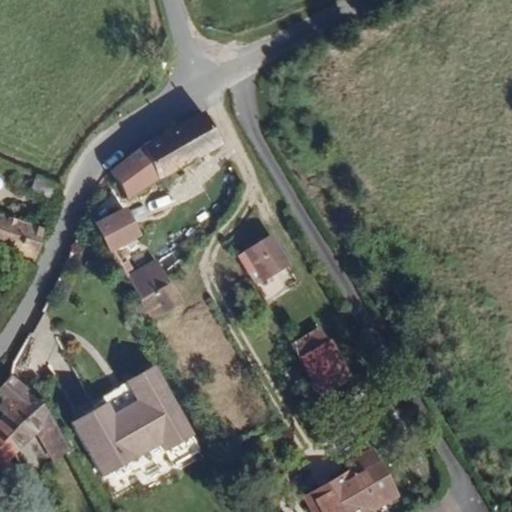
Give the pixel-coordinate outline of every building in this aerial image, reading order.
[(210,151),(194,121),(162,142),(179,175),(210,151)] [(179,175),(162,142),(128,166),(106,185),(122,216),(179,175)] [(122,216),(106,185),(103,179),(96,187),(90,199),(106,226),(112,222),(122,216)] [(49,225),(57,204),(29,194),(21,215),(49,225)] [(130,256),(112,222),(106,226),(84,240),(101,270),(130,256)] [(22,278),(34,235),(0,224),(0,261),(4,263),(1,272),(22,278)] [(264,272),(276,265),(261,240),(218,266),(235,294),(245,288),(253,302),(274,289),(264,272)] [(126,294),(132,304),(127,307),(139,329),(172,310),(156,282),(149,269),(127,280),(133,290),(126,294)] [(336,387),(316,350),(289,364),(309,401),(336,387)] [(189,464),(143,379),(116,393),(120,402),(60,435),(90,489),(115,475),(119,483),(154,464),(162,479),(189,464)] [(32,415),(0,381),(0,448),(20,427),(32,415)] [(51,434),(32,415),(20,427),(41,449),(54,441),(51,434)] [(297,511),(372,511),(387,504),(360,454),(334,468),(340,478),(293,503),(297,511)] [(0,511),(16,511),(19,510),(0,487),(0,511)]
